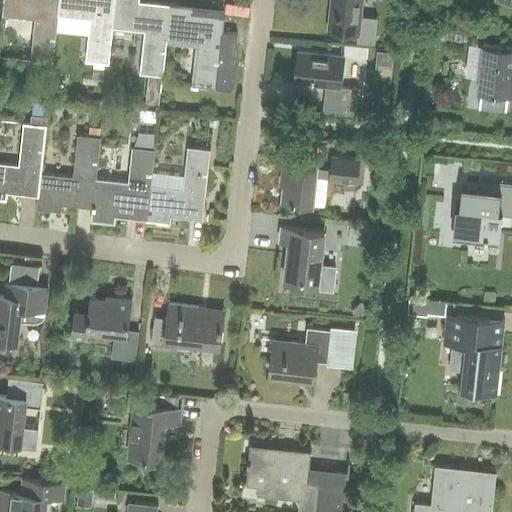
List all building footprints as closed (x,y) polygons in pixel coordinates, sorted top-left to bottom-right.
[(54,63),(59,14),(58,14),(60,0),(4,0),(3,14),(36,18),(32,61),(54,63)] [(109,63),(113,26),(115,0),(60,0),(58,14),(59,14),(91,17),(87,60),(109,63)] [(164,74),(168,38),(167,38),(171,3),(143,0),(115,0),(113,26),(146,29),(141,72),(150,73),(163,74),(164,74)] [(331,0),(328,29),(359,32),(358,41),(375,43),(378,17),(362,15),(363,0),(331,0)] [(218,86),(226,15),(194,12),(195,6),(171,3),(167,38),(168,38),(200,41),(196,84),(218,86)] [(455,31),(455,40),(465,41),(465,32),(455,31)] [(511,46),(484,44),(478,91),(511,94),(511,46)] [(326,85),(325,97),(324,110),(357,114),(359,88),(342,86),(345,55),(299,50),(295,81),(326,85)] [(91,79),(103,80),(104,67),(92,66),(91,79)] [(161,90),(163,74),(150,73),(148,89),(161,90)] [(174,106),(176,92),(164,91),(162,104),(174,106)] [(31,121),(47,123),(48,115),(32,113),(31,121)] [(210,126),(218,127),(218,119),(211,118),(210,126)] [(41,172),(42,172),(47,123),(25,121),(20,163),(0,161),(0,196),(7,198),(8,190),(39,194),(41,172)] [(96,184),(101,135),(79,133),(74,176),(42,172),(41,172),(39,194),(37,207),(61,210),(62,202),(93,206),(96,184)] [(140,137),(139,146),(154,147),(155,139),(140,137)] [(151,184),(152,184),(156,148),(154,147),(139,146),(133,145),(129,188),(96,184),(93,206),(91,219),(116,222),(116,216),(147,219),(151,184)] [(203,219),(211,148),(189,145),(184,188),(152,184),(151,184),(147,219),(171,222),(172,215),(203,219)] [(325,205),(328,177),(358,181),(360,157),(334,154),(333,162),(286,157),(282,200),(325,205)] [(511,211),(511,182),(482,179),(481,188),(462,186),(461,198),(461,205),(458,204),(455,232),(499,237),(502,210),(511,211)] [(285,279),(319,283),(319,288),(334,290),(337,265),(321,263),(325,230),(282,225),(281,240),(289,241),(285,279)] [(370,243),(372,227),(351,225),(349,241),(370,243)] [(46,310),(49,287),(36,286),(38,267),(12,264),(8,295),(0,294),(0,338),(18,340),(20,318),(34,319),(38,319),(42,317),(45,314),(46,310)] [(137,359),(140,330),(128,329),(132,298),(118,296),(117,299),(92,296),(90,312),(76,310),(73,333),(87,335),(88,328),(116,331),(113,356),(137,359)] [(408,312),(428,314),(429,299),(410,298),(408,312)] [(361,299),(351,307),(357,314),(367,306),(361,299)] [(220,345),(224,309),(170,302),(168,317),(156,315),(152,344),(167,346),(168,339),(220,345)] [(497,392),(502,344),(505,319),(503,318),(503,319),(457,314),(453,345),(450,368),(464,369),(462,388),(497,392)] [(330,361),(334,330),(308,327),(306,342),(275,339),(271,373),(314,378),(316,360),(330,361)] [(12,381),(10,396),(0,394),(0,439),(19,442),(19,446),(37,448),(40,427),(24,425),(27,405),(42,407),(45,385),(12,381)] [(97,426),(100,390),(88,389),(86,410),(85,410),(84,424),(97,426)] [(180,422),(181,407),(135,402),(129,455),(162,459),(166,420),(180,422)] [(344,511),(348,483),(308,479),(312,450),(251,444),(247,484),(259,485),(258,494),(301,498),(299,511),(308,511),(344,511)] [(492,511),(497,470),(436,464),(432,503),(416,501),(414,511),(492,511)] [(46,511),(48,497),(64,498),(65,485),(23,481),(22,493),(0,490),(0,494),(0,511),(46,511)] [(89,505),(90,489),(78,488),(77,504),(89,505)] [(129,501),(127,511),(158,511),(159,504),(129,501)]
